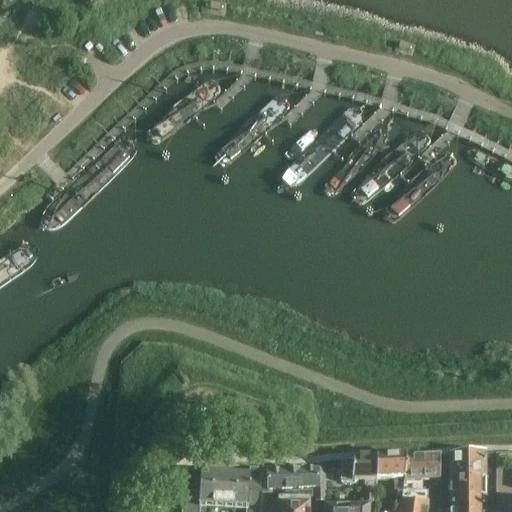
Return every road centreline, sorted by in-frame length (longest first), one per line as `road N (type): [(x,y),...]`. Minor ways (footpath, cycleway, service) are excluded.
road 1 (unclassified): [(0,187),(136,58),(174,34),(217,25),(424,78),(511,113)]
road 2 (residential): [(164,511),(164,488),(182,465),(262,460)]
